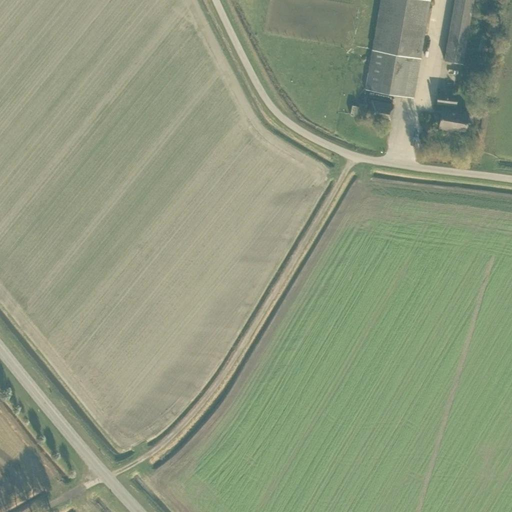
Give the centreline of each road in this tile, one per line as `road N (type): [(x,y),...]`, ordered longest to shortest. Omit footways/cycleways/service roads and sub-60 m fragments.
road 1 (track): [(37,511),(171,434),(230,361),(353,155)]
road 2 (unclassified): [(511,179),(379,161),(307,135),(262,93),(215,0)]
road 3 (primary): [(138,511),(0,346)]
